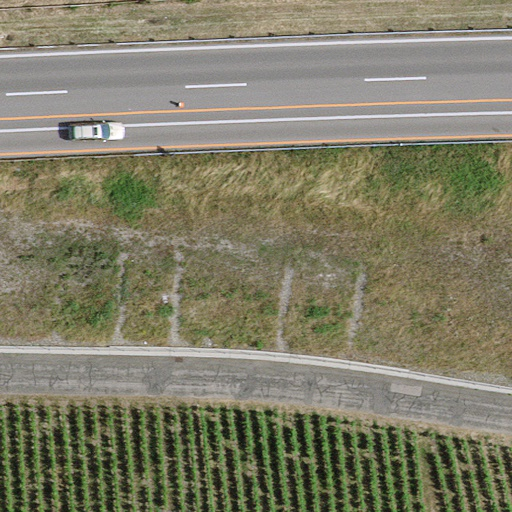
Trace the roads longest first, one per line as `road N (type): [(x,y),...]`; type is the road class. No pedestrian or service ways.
road 1 (unclassified): [(511,420),(353,397),(0,372)]
road 2 (motorway): [(0,97),(511,81)]
